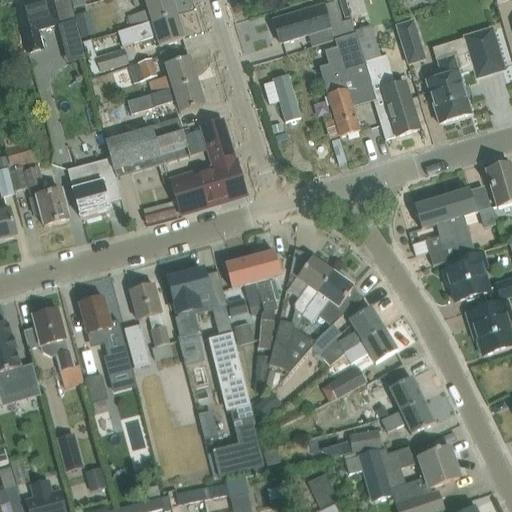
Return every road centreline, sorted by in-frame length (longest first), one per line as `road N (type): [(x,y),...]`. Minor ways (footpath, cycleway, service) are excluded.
road 1 (residential): [(511,495),(446,355),(338,189)]
road 2 (residential): [(0,284),(276,207)]
road 3 (residential): [(211,0),(276,207)]
road 4 (residential): [(338,189),(511,138)]
